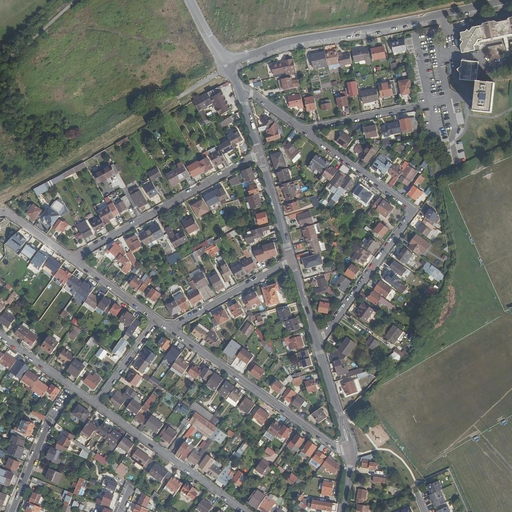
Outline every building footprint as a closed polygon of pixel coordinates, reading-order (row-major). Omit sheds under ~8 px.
[(464,54),(472,53),(476,52),(475,48),(476,47),(477,47),(479,44),(478,43),(479,42),(483,42),(483,43),(511,37),(511,19),(510,20),(508,23),(497,25),(495,23),(484,25),(482,28),(473,30),(471,33),(467,31),(465,34),(462,34),(463,38),(461,40),(465,42),(462,46),(464,54)] [(407,50),(405,41),(390,44),(392,53),(407,50)] [(503,43),(487,47),(489,57),(506,53),(503,43)] [(386,58),(384,47),(372,49),(374,60),(386,58)] [(372,62),(369,49),(366,49),(365,48),(353,51),(355,61),(367,58),(368,63),(372,62)] [(338,51),(337,50),(332,51),(333,52),(326,53),(329,66),(329,67),(341,64),(338,51)] [(352,62),(350,53),(343,55),(342,50),(338,51),(341,64),(341,65),(352,62)] [(326,53),(326,52),(311,55),(313,65),(315,65),(316,69),(329,66),(326,53)] [(297,73),(295,61),(273,65),(275,75),(291,72),(292,75),(297,73)] [(461,81),(478,83),(480,64),(463,63),(462,68),(459,72),(462,75),(461,81)] [(285,89),(299,86),(298,81),(292,82),(292,77),(286,78),(286,77),(282,78),(285,89)] [(412,92),(410,79),(399,81),(401,94),(412,92)] [(397,95),(394,80),(391,81),(391,83),(380,85),(382,98),(397,95)] [(351,97),(359,95),(357,83),(348,85),(349,90),(351,97)] [(495,85),(478,83),(475,113),(492,115),(495,85)] [(219,87),(194,102),(199,112),(213,104),(220,116),(232,109),(219,87)] [(364,103),(380,100),(377,89),(362,92),(364,103)] [(322,91),(315,92),(316,99),(323,98),(322,91)] [(305,108),(302,95),(289,97),(291,108),(299,106),(300,109),(305,108)] [(318,109),(315,97),(306,99),(308,111),(318,109)] [(339,108),(349,106),(348,98),(343,99),(338,100),(339,108)] [(323,111),(333,109),(331,100),(323,101),(323,105),(322,106),(323,111)] [(204,109),(199,112),(205,121),(209,119),(204,109)] [(423,126),(420,111),(415,112),(418,127),(423,126)] [(267,125),(259,128),(260,132),(266,130),(271,128),(276,122),(278,118),(272,114),(270,116),(272,118),(271,120),(266,116),(262,122),(267,125)] [(234,121),(231,116),(220,123),(222,127),(234,121)] [(412,119),(401,121),(401,122),(403,131),(414,129),(412,119)] [(271,128),(266,130),(268,134),(266,135),(268,142),(282,138),(279,129),(281,129),(280,125),(276,122),(271,128)] [(390,137),(404,134),(403,131),(401,122),(388,125),(389,129),(384,130),(385,137),(390,136),(390,137)] [(377,126),(365,128),(367,138),(378,136),(377,126)] [(234,133),(227,136),(229,139),(235,135),(235,134),(239,132),(238,129),(233,131),(234,133)] [(230,141),(234,149),(238,147),(236,144),(244,140),(239,132),(235,134),(235,135),(229,139),(230,141)] [(344,146),(344,147),(347,149),(354,139),(344,133),(338,141),(344,146)] [(292,145),(287,140),(283,146),(295,164),(301,157),(301,155),(299,153),(292,145)] [(359,145),(362,141),(357,140),(350,150),(353,153),(355,151),(362,156),(361,158),(369,163),(376,153),(369,148),(366,150),(359,145)] [(224,155),(234,149),(230,141),(219,147),(220,149),(224,155)] [(293,144),(292,145),(299,153),(300,152),(293,144)] [(396,151),(400,154),(405,146),(401,144),(396,151)] [(209,155),(209,156),(210,155),(218,151),(216,148),(214,148),(207,152),(209,155)] [(226,167),(230,166),(224,155),(220,149),(218,151),(210,155),(216,166),(223,162),(226,167)] [(107,153),(106,150),(95,156),(96,159),(107,153)] [(286,166),(282,152),(272,155),(276,169),(286,166)] [(329,167),(332,163),(327,160),(326,161),(325,162),(322,160),(322,159),(317,155),(308,167),(317,174),(319,171),(323,174),(329,167)] [(424,171),(429,163),(428,156),(420,168),(424,171)] [(208,158),(199,163),(204,171),(204,172),(213,167),(208,158)] [(393,165),(394,164),(391,162),(389,165),(384,161),(380,158),(373,168),(378,172),(380,168),(384,171),(383,173),(386,175),(389,171),(393,165)] [(174,170),(170,161),(166,164),(171,172),(174,170)] [(199,163),(198,162),(187,168),(193,177),(204,171),(199,163)] [(116,173),(111,165),(95,174),(99,183),(116,173)] [(397,168),(393,165),(389,171),(396,177),(389,186),(392,188),(402,175),(403,172),(400,170),(402,167),(399,165),(397,168)] [(183,166),(175,171),(181,182),(189,177),(183,166)] [(416,172),(408,166),(406,169),(403,172),(402,175),(404,176),(401,180),(407,185),(416,172)] [(247,181),(255,178),(254,175),(257,173),(255,170),(253,171),(251,167),(243,170),(247,181)] [(333,169),(329,167),(323,174),(323,175),(331,181),(338,171),(335,169),(334,170),(333,169)] [(75,172),(73,168),(62,174),(64,178),(75,172)] [(151,172),(148,173),(151,180),(153,182),(156,180),(155,179),(161,175),(158,168),(151,172)] [(290,179),(287,169),(278,171),(281,182),(290,179)] [(181,182),(175,171),(166,175),(173,186),(181,182)] [(345,178),(340,175),(339,174),(329,188),(335,193),(345,178)] [(426,178),(421,175),(414,185),(415,187),(418,183),(421,185),(426,178)] [(237,176),(229,180),(233,186),(241,184),(237,176)] [(342,186),(341,186),(332,199),(335,201),(343,190),(342,189),(343,187),(348,191),(355,182),(349,177),(342,186)] [(153,182),(151,180),(143,184),(151,198),(159,193),(156,187),(153,182)] [(297,190),(294,181),(281,185),(282,190),(283,190),(285,189),(286,194),(285,194),(287,201),(294,199),(292,192),(297,190)] [(45,184),(34,190),(38,196),(49,190),(45,184)] [(259,193),(260,193),(257,184),(249,187),(251,195),(259,193)] [(156,187),(159,193),(161,197),(164,195),(159,186),(156,187)] [(223,186),(215,190),(220,200),(221,201),(228,196),(223,186)] [(362,201),(369,192),(361,186),(356,193),(362,198),(361,200),(362,201)] [(409,194),(416,200),(419,196),(421,197),(424,193),(422,192),(414,187),(409,194)] [(148,203),(139,188),(131,193),(140,208),(148,203)] [(215,190),(214,190),(203,196),(209,206),(220,200),(215,190)] [(329,191),(325,198),(330,201),(334,194),(329,191)] [(373,195),(369,192),(362,201),(367,203),(373,195)] [(262,205),(259,193),(251,195),(249,196),(253,208),(262,205)] [(115,215),(131,206),(126,196),(121,198),(123,202),(115,207),(113,203),(111,204),(107,197),(104,199),(108,205),(109,207),(110,209),(111,209),(115,215)] [(316,208),(322,206),(315,196),(311,197),(316,208)] [(394,208),(380,197),(373,207),(387,217),(394,208)] [(209,211),(203,201),(193,206),(199,217),(209,211)] [(299,209),(297,202),(284,206),(286,213),(299,209)] [(35,220),(40,213),(42,211),(34,205),(33,206),(31,205),(27,209),(29,211),(27,214),(35,220)] [(109,207),(108,205),(97,211),(98,213),(109,207)] [(97,211),(94,207),(91,209),(97,220),(100,218),(98,213),(97,211)] [(98,213),(100,218),(101,220),(105,225),(108,223),(107,221),(115,217),(110,209),(109,207),(98,213)] [(425,219),(435,226),(437,223),(434,221),(439,214),(437,213),(438,212),(435,210),(434,211),(432,209),(425,219)] [(50,210),(45,210),(42,215),(40,219),(52,227),(60,217),(50,210)] [(304,211),(289,216),(291,219),(299,217),(302,226),(314,222),(310,212),(304,214),(304,211)] [(261,224),(267,222),(266,218),(267,217),(266,213),(258,215),(261,224)] [(193,216),(187,220),(183,223),(189,233),(200,227),(193,216)] [(336,226),(332,219),(328,220),(333,228),(336,226)] [(430,229),(433,225),(424,219),(421,223),(423,224),(418,230),(427,237),(432,230),(430,229)] [(65,222),(64,223),(60,220),(54,228),(59,231),(61,228),(65,232),(66,230),(68,231),(72,227),(65,222)] [(105,225),(101,220),(92,225),(96,232),(105,227),(105,225)] [(384,238),(390,229),(381,223),(375,231),(384,238)] [(158,224),(150,228),(156,239),(164,235),(158,224)] [(318,238),(314,225),(303,228),(307,242),(318,238)] [(82,236),(84,239),(93,233),(89,226),(84,230),(83,227),(78,229),(80,232),(82,236)] [(269,230),(268,226),(256,229),(257,231),(254,232),(254,230),(239,234),(245,244),(256,241),(255,238),(262,236),(261,232),(269,230)] [(237,229),(235,227),(224,233),(225,235),(237,229)] [(142,234),(139,235),(145,245),(148,244),(156,239),(150,228),(144,232),(144,230),(141,232),(142,234)] [(239,234),(237,229),(225,235),(228,240),(239,234)] [(189,241),(184,231),(176,236),(174,231),(169,234),(177,247),(189,241)] [(409,248),(418,254),(421,251),(424,253),(431,244),(417,234),(410,243),(412,244),(409,248)] [(141,245),(135,235),(126,240),(132,251),(141,245)] [(322,252),(318,238),(307,242),(308,245),(309,245),(312,255),(322,252)] [(363,249),(371,254),(378,244),(371,238),(369,240),(365,246),(363,249)] [(123,245),(120,241),(116,244),(115,243),(110,249),(111,250),(110,251),(116,256),(122,249),(120,247),(123,245)] [(196,252),(204,247),(209,244),(207,241),(201,245),(201,246),(194,250),(196,252)] [(214,250),(218,247),(216,244),(215,241),(209,244),(204,247),(206,252),(207,254),(210,252),(211,255),(215,253),(214,250)] [(278,254),(274,242),(263,246),(264,249),(255,252),(256,257),(258,260),(268,257),(278,254)] [(364,265),(371,254),(363,249),(356,244),(353,249),(358,252),(353,259),(359,264),(360,262),(364,265)] [(198,256),(206,252),(204,247),(196,252),(193,253),(197,261),(198,262),(201,261),(198,256)] [(124,248),(120,255),(121,256),(118,260),(126,265),(123,270),(127,274),(132,268),(129,263),(130,262),(127,260),(128,258),(125,256),(127,253),(124,248)] [(398,259),(406,264),(413,254),(405,248),(400,254),(401,255),(398,259)] [(167,259),(171,266),(182,260),(178,253),(167,259)] [(304,259),(306,268),(307,269),(324,263),(321,254),(304,259)] [(61,265),(50,258),(45,266),(55,273),(61,265)] [(247,274),(258,268),(252,258),(241,264),(247,274)] [(391,268),(396,272),(398,273),(402,267),(395,261),(391,268)] [(239,278),(247,274),(241,264),(233,268),(239,278)] [(346,274),(354,279),(360,270),(353,265),(346,274)] [(438,276),(442,272),(433,265),(430,270),(438,276)] [(199,289),(210,283),(201,268),(199,270),(201,273),(192,278),(193,280),(199,289)] [(222,272),(219,274),(225,285),(229,283),(222,272)] [(399,282),(401,279),(394,274),(391,272),(389,275),(388,275),(385,280),(404,294),(408,288),(399,282)] [(142,286),(148,277),(149,276),(147,274),(142,281),(136,277),(131,285),(134,288),(134,289),(137,291),(141,285),(142,286)] [(217,291),(225,286),(225,285),(219,274),(210,279),(217,291)] [(344,292),(351,282),(343,276),(336,286),(344,292)] [(142,286),(139,290),(143,293),(147,287),(147,288),(153,280),(148,277),(142,286)] [(194,304),(204,298),(199,289),(193,280),(189,282),(195,292),(189,295),(194,304)] [(318,295),(328,293),(329,289),(329,287),(327,280),(320,283),(321,289),(316,290),(318,295)] [(382,297),(385,299),(392,289),(381,281),(376,289),(371,285),(369,288),(382,297)] [(91,293),(95,288),(91,285),(90,286),(84,282),(77,292),(81,295),(79,298),(85,302),(87,299),(91,293)] [(282,301),(277,284),(263,289),(268,305),(282,301)] [(435,299),(440,291),(432,286),(427,294),(435,299)] [(146,297),(155,303),(161,295),(153,289),(146,297)] [(328,293),(337,299),(340,296),(329,289),(328,293)] [(18,295),(15,291),(8,302),(11,304),(18,295)] [(173,295),(174,296),(176,301),(181,310),(190,306),(181,291),(173,295)] [(261,301),(256,291),(247,296),(247,298),(244,300),(249,310),(253,308),(252,306),(261,301)] [(368,297),(361,292),(359,296),(366,301),(368,297)] [(377,305),(380,301),(382,298),(374,292),(369,299),(377,305)] [(102,301),(91,293),(87,299),(85,302),(95,310),(99,305),(102,301)] [(102,300),(102,301),(99,305),(109,313),(110,312),(115,304),(112,301),(111,303),(108,300),(104,297),(102,300)] [(329,313),(331,301),(322,299),(319,311),(329,313)] [(392,308),(394,306),(385,299),(383,302),(392,308)] [(173,315),(181,310),(176,301),(168,306),(173,315)] [(364,302),(360,307),(362,308),(357,316),(365,322),(374,310),(364,302)] [(243,313),(238,303),(230,308),(236,318),(243,313)] [(121,308),(115,304),(110,312),(117,316),(120,312),(118,311),(121,308)] [(282,321),(292,318),(289,308),(279,312),(282,321)] [(61,315),(66,319),(70,314),(65,310),(61,315)] [(229,319),(224,310),(215,315),(216,318),(211,321),(215,327),(220,325),(229,319)] [(137,318),(126,311),(120,320),(131,327),(136,320),(137,318)] [(6,312),(0,319),(0,322),(9,329),(16,319),(6,312)] [(264,323),(262,316),(258,317),(259,321),(255,322),(257,326),(264,323)] [(78,326),(81,321),(75,317),(72,321),(78,326)] [(252,321),(249,317),(243,326),(246,328),(243,332),(248,336),(254,328),(250,324),(252,321)] [(289,333),(298,330),(296,324),(297,323),(296,319),(286,322),(289,333)] [(136,320),(131,327),(126,334),(130,337),(136,341),(137,339),(133,335),(141,323),(136,320)] [(201,336),(204,338),(205,338),(209,333),(210,330),(200,323),(198,325),(193,332),(200,338),(201,336)] [(405,333),(394,325),(386,337),(394,343),(397,339),(399,341),(405,333)] [(24,340),(30,332),(22,326),(16,334),(24,340)] [(76,326),(69,336),(74,340),(81,330),(76,326)] [(268,343),(258,329),(256,331),(258,334),(256,336),(258,338),(259,338),(262,342),(261,343),(264,347),(268,343)] [(209,333),(205,338),(207,340),(206,341),(213,346),(218,339),(215,336),(216,334),(211,330),(210,330),(209,333)] [(24,340),(24,341),(33,347),(39,338),(30,332),(24,340)] [(304,347),(300,333),(289,336),(293,350),(297,349),(302,347),(304,347)] [(42,348),(51,355),(59,344),(49,337),(42,348)] [(96,340),(92,337),(87,344),(91,347),(94,342),(96,340)] [(171,342),(166,338),(165,339),(162,337),(158,343),(160,345),(162,347),(161,349),(164,352),(166,350),(167,350),(169,346),(168,345),(171,342)] [(347,337),(338,350),(347,356),(356,343),(347,337)] [(115,349),(121,353),(129,342),(127,341),(123,339),(123,338),(115,349)] [(366,345),(374,350),(379,343),(371,338),(366,345)] [(232,340),(225,351),(233,357),(241,346),(232,340)] [(58,359),(71,367),(75,360),(78,358),(65,349),(58,359)] [(402,358),(408,353),(405,351),(403,353),(396,349),(393,351),(402,358)] [(312,365),(307,350),(299,353),(304,368),(312,365)] [(340,361),(349,358),(347,356),(338,350),(331,352),(338,376),(346,374),(345,368),(343,369),(340,361)] [(6,353),(4,356),(0,361),(0,362),(11,370),(15,364),(17,361),(6,353)] [(238,362),(245,368),(251,360),(243,354),(238,362)] [(20,356),(17,361),(15,364),(18,366),(13,372),(22,379),(30,368),(21,362),(23,358),(20,356)] [(187,361),(179,356),(172,366),(183,374),(189,365),(186,363),(187,361)] [(149,363),(141,358),(139,361),(139,362),(135,368),(142,374),(144,371),(147,372),(149,368),(147,367),(149,363)] [(71,367),(68,371),(78,378),(89,364),(86,362),(83,366),(75,360),(71,367)] [(245,368),(248,370),(252,364),(254,362),(251,360),(245,368)] [(196,379),(203,369),(200,367),(199,368),(193,364),(187,373),(196,379)] [(248,370),(247,371),(251,373),(256,366),(252,364),(248,370)] [(256,366),(251,373),(260,379),(264,372),(256,366)] [(200,375),(207,381),(213,373),(205,368),(200,375)] [(40,379),(29,371),(23,379),(34,387),(39,381),(40,379)] [(142,378),(133,371),(130,375),(131,376),(130,377),(127,381),(135,387),(142,378)] [(224,379),(214,373),(207,384),(216,390),(224,379)] [(85,383),(94,389),(101,379),(96,375),(94,377),(90,375),(85,383)] [(170,382),(164,378),(158,385),(164,390),(170,382)] [(318,390),(315,379),(306,382),(309,392),(318,390)] [(44,397),(50,388),(39,381),(34,387),(33,389),(44,397)] [(226,398),(234,387),(225,381),(218,392),(226,398)] [(282,396),(287,389),(277,381),(272,388),(282,396)] [(344,388),(345,391),(347,396),(357,393),(354,381),(342,385),(343,388),(344,388)] [(61,391),(53,385),(48,391),(52,394),(51,395),(53,397),(51,399),(54,401),(61,391)] [(129,388),(124,395),(121,398),(124,400),(126,398),(132,402),(133,400),(137,393),(129,388)] [(234,388),(230,394),(238,400),(243,394),(234,388)] [(296,394),(289,388),(286,393),(287,394),(284,397),(290,402),(296,394)] [(124,395),(118,390),(111,401),(115,403),(114,405),(119,410),(126,401),(124,400),(121,398),(124,395)] [(147,417),(138,429),(141,431),(151,417),(146,414),(145,415),(142,413),(144,411),(146,412),(157,396),(153,393),(144,405),(139,412),(147,417)] [(309,404),(299,396),(293,405),(300,410),(303,406),(307,408),(309,404)] [(249,413),(255,405),(246,398),(240,407),(249,413)] [(135,413),(134,414),(137,416),(142,406),(133,400),(132,402),(130,404),(127,407),(135,413)] [(183,400),(182,402),(190,408),(191,406),(183,400)] [(204,408),(195,401),(191,406),(190,408),(196,412),(199,414),(204,408)] [(190,410),(180,402),(174,411),(176,413),(179,408),(187,414),(190,410)] [(85,422),(91,413),(80,405),(73,414),(85,422)] [(214,415),(204,408),(199,414),(209,422),(214,415)] [(327,417),(321,408),(317,411),(312,414),(319,423),(327,417)] [(32,413),(43,421),(45,417),(35,409),(32,413)] [(260,409),(254,417),(263,424),(269,415),(260,409)] [(141,424),(146,418),(139,412),(137,416),(134,419),(141,424)] [(221,430),(220,429),(209,422),(199,414),(196,412),(193,416),(214,431),(214,430),(216,432),(208,442),(199,455),(197,454),(198,452),(195,450),(188,459),(197,465),(215,439),(221,430)] [(189,422),(191,419),(185,415),(184,418),(185,419),(182,423),(186,426),(189,422)] [(145,425),(157,434),(164,425),(152,416),(145,425)] [(193,431),(208,442),(216,432),(214,430),(214,431),(193,416),(191,419),(189,422),(195,426),(192,430),(193,431)] [(263,424),(254,417),(252,420),(261,427),(263,424)] [(35,426),(23,420),(18,432),(22,434),(23,433),(31,436),(35,426)] [(278,423),(275,420),(267,430),(276,436),(279,433),(283,427),(278,424),(278,423)] [(90,421),(83,431),(81,433),(89,438),(94,432),(95,433),(98,429),(94,427),(95,425),(90,421)] [(113,431),(103,424),(97,432),(107,440),(113,431)] [(284,425),(283,427),(279,433),(277,435),(281,438),(283,436),(287,438),(292,431),(284,425)] [(159,437),(170,444),(177,434),(167,426),(159,437)] [(187,440),(193,431),(192,430),(190,429),(188,431),(182,437),(187,440)] [(227,434),(232,437),(235,433),(230,429),(227,434)] [(114,430),(113,431),(107,440),(115,445),(122,436),(114,430)] [(227,434),(221,430),(215,439),(221,443),(227,434)] [(18,432),(16,431),(11,443),(23,448),(28,436),(22,434),(18,432)] [(60,442),(57,447),(67,451),(70,445),(74,435),(67,432),(61,442),(60,442)] [(290,446),(296,451),(304,440),(297,435),(290,446)] [(135,444),(125,436),(119,445),(129,453),(135,444)] [(309,441),(302,451),(310,456),(317,447),(309,441)] [(240,459),(249,445),(244,442),(235,456),(240,459)] [(18,458),(23,448),(11,443),(7,454),(18,458)] [(322,451),(325,446),(322,444),(317,451),(319,452),(313,459),(321,464),(326,457),(320,452),(322,451)] [(175,456),(183,462),(192,450),(188,448),(184,445),(183,445),(175,456)] [(273,457),(276,452),(269,446),(265,451),(273,457)] [(48,458),(57,462),(61,452),(52,448),(48,458)] [(96,455),(86,448),(84,451),(86,452),(90,455),(93,457),(94,458),(96,455)] [(144,466),(148,469),(154,461),(150,458),(150,457),(138,448),(131,457),(144,466)] [(310,456),(302,451),(300,454),(308,460),(310,456)] [(97,454),(96,455),(94,458),(105,465),(109,458),(106,456),(104,459),(97,454)] [(333,458),(329,455),(320,469),(319,471),(322,473),(326,468),(334,475),(339,468),(338,467),(339,464),(332,459),(333,458)] [(207,472),(210,468),(213,464),(215,461),(208,456),(200,467),(207,472)] [(370,463),(371,456),(367,457),(367,459),(363,459),(362,468),(376,470),(377,464),(370,463)] [(119,459),(112,470),(115,472),(123,461),(119,459)] [(7,468),(17,472),(20,464),(10,460),(7,468)] [(265,477),(272,468),(262,461),(256,470),(265,477)] [(149,474),(161,483),(169,472),(165,469),(164,470),(156,464),(149,474)] [(207,473),(217,479),(222,472),(219,469),(219,468),(213,464),(210,468),(207,473)] [(222,472),(217,479),(226,486),(228,482),(223,478),(226,474),(225,474),(230,466),(227,465),(222,472)] [(0,481),(8,485),(12,474),(0,468),(0,481)] [(46,479),(59,484),(63,475),(55,471),(55,472),(49,470),(46,479)] [(244,474),(239,470),(232,480),(241,487),(245,480),(247,478),(243,475),(244,474)] [(177,493),(184,483),(174,476),(167,485),(177,493)] [(367,484),(368,477),(361,476),(360,483),(367,484)] [(108,487),(111,479),(106,477),(103,485),(108,487)] [(85,480),(81,478),(79,481),(77,488),(74,494),(78,496),(85,480)] [(111,481),(107,489),(115,493),(119,484),(111,481)] [(440,490),(442,490),(439,481),(427,486),(431,495),(440,490)] [(334,484),(324,482),(322,496),(327,497),(328,495),(331,496),(334,484)] [(194,491),(196,489),(187,483),(182,490),(194,499),(198,493),(194,491)] [(264,488),(260,485),(247,502),(250,504),(250,505),(257,510),(259,507),(267,497),(261,492),(264,488)] [(367,491),(359,490),(356,502),(360,503),(361,500),(366,500),(367,491)] [(431,495),(429,495),(434,508),(446,503),(440,490),(431,495)] [(74,494),(66,491),(65,492),(69,494),(67,498),(65,504),(66,504),(69,506),(74,494)] [(280,498),(270,491),(267,497),(259,507),(265,511),(269,511),(275,504),(280,498)] [(155,502),(160,495),(156,492),(151,498),(155,502)] [(34,493),(30,503),(40,507),(41,506),(38,505),(42,496),(34,493)] [(98,499),(97,504),(109,509),(114,496),(107,493),(104,501),(98,499)] [(147,495),(143,493),(142,495),(138,504),(147,508),(149,502),(148,502),(145,501),(147,495)] [(204,511),(209,511),(214,505),(204,498),(197,507),(204,511)] [(334,511),(336,511),(338,504),(309,499),(308,506),(308,507),(334,511)] [(40,507),(30,503),(26,511),(27,511),(39,511),(41,508),(40,507)] [(449,511),(446,503),(434,508),(436,511),(449,511)]
